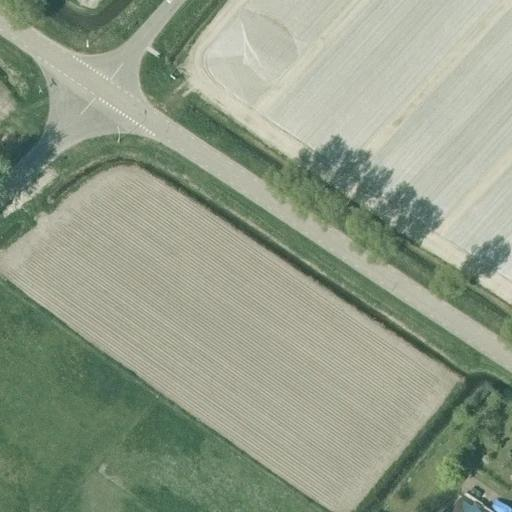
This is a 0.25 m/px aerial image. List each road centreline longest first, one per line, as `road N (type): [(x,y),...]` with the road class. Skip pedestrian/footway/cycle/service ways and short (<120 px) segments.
road 1 (tertiary): [(511,362),(100,90)]
road 2 (unclassified): [(0,187),(100,90)]
road 3 (tertiary): [(100,90),(0,21)]
